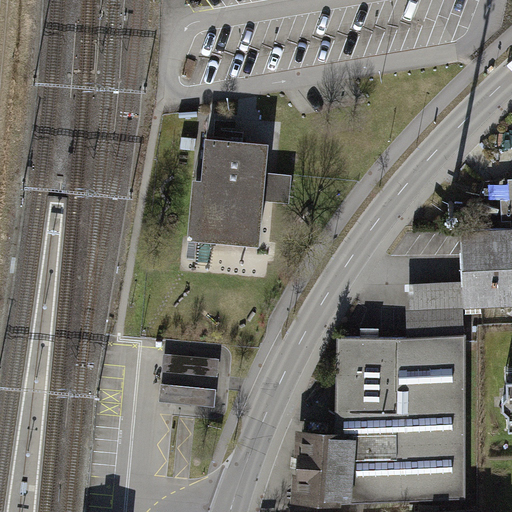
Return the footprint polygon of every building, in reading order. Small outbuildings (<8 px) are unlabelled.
[(196,137),(181,136),(180,147),(195,149),(196,137)] [(267,143),(208,137),(198,235),(257,241),(267,143)] [(291,174),(276,172),(274,200),(289,201),(291,174)] [(511,226),(461,229),(463,280),(464,306),(511,303),(511,226)] [(464,306),(463,280),(405,282),(408,337),(465,334),(464,306)] [(338,336),(337,385),(465,382),(465,334),(408,337),(401,337),(338,336)] [(220,358),(164,353),(162,371),(218,376),(220,358)] [(511,375),(507,376),(507,392),(502,396),(502,405),(508,409),(508,416),(511,415),(511,375)] [(337,385),(336,435),(464,431),(465,382),(337,385)] [(215,406),(217,388),(161,384),(159,401),(215,406)] [(340,500),(465,495),(464,431),(336,435),(304,434),(299,493),(303,493),(303,499),(327,501),(328,494),(339,495),(340,500)]
